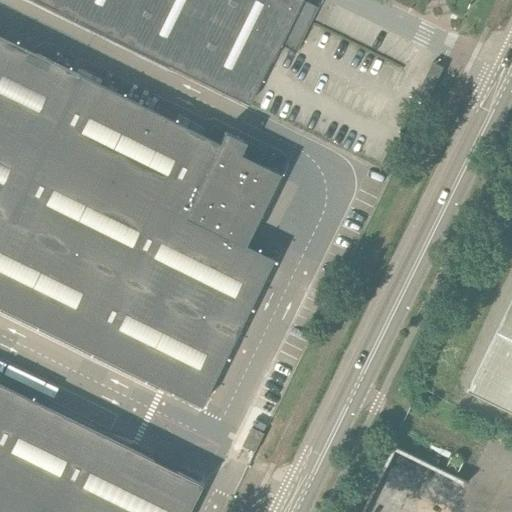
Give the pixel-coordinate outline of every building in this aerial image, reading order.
[(317,8),(300,0),(32,0),(247,105),(268,61),(269,61),(277,44),(295,53),(309,24),(310,21),(317,8)] [(0,511),(185,511),(200,484),(0,387),(0,309),(199,406),(271,259),(242,245),(277,173),(255,163),(261,151),(212,127),(206,138),(0,36),(0,511)] [(427,103),(436,83),(443,68),(433,62),(425,78),(416,98),(426,103),(427,103)] [(511,301),(469,390),(511,410),(511,301)] [(255,452),(264,434),(251,428),(242,446),(245,447),(250,450),(255,452)]
